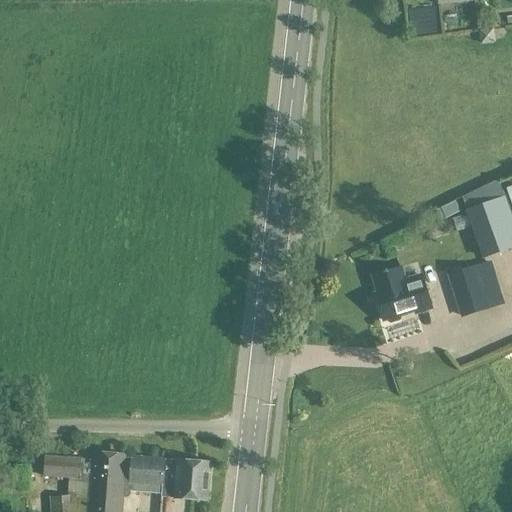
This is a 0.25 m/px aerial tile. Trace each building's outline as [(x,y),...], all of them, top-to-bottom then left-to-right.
[(482,256),(511,244),(511,223),(502,196),(464,211),(482,256)] [(461,211),(456,200),(437,209),(441,218),(445,216),(446,218),(461,211)] [(448,276),(462,320),(491,310),(477,267),(448,276)] [(430,306),(420,275),(405,280),(402,270),(373,279),(377,293),(376,293),(384,320),(386,319),(388,323),(392,325),(401,322),(403,318),(402,314),(414,310),(430,306)] [(128,498),(129,498),(130,497),(131,496),(131,494),(131,492),(162,495),(162,499),(172,500),(209,502),(212,464),(94,455),(89,511),(122,511),(123,499),(128,499),(128,498)] [(82,459),(45,457),(44,478),(81,480),(82,459)] [(51,498),(51,511),(74,511),(74,497),(51,498)]
